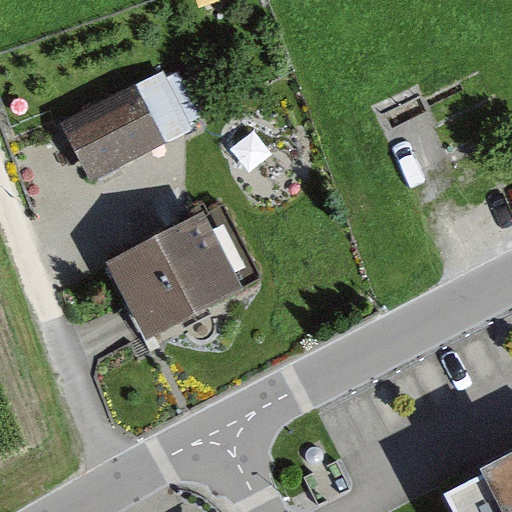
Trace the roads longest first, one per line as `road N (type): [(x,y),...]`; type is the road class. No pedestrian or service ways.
road 1 (unclassified): [(220,432),(511,282)]
road 2 (track): [(0,184),(113,488)]
road 3 (unclassified): [(71,511),(220,432)]
